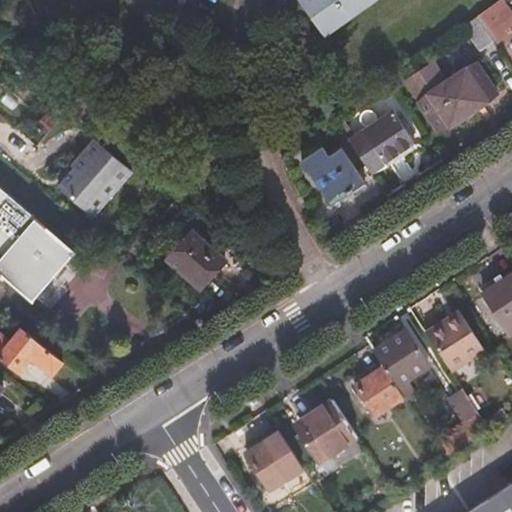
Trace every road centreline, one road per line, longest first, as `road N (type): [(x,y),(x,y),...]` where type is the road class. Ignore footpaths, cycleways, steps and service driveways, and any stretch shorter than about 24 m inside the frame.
road 1 (residential): [(332,298),(241,140),(243,0)]
road 2 (residential): [(332,298),(511,181)]
road 3 (residential): [(153,413),(332,298)]
road 4 (residential): [(12,511),(153,413)]
